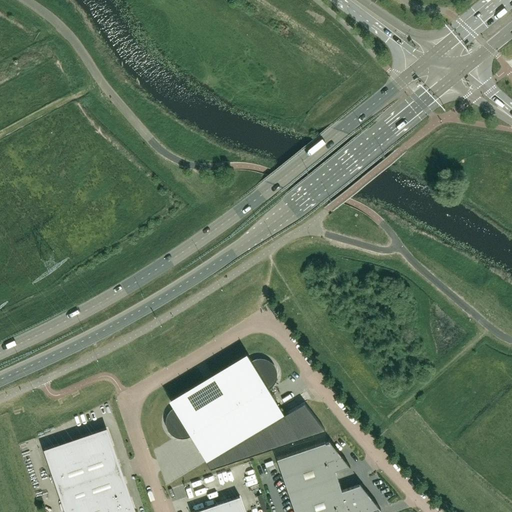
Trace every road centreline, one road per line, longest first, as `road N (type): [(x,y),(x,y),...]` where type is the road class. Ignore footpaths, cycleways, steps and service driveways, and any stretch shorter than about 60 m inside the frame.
road 1 (primary): [(0,379),(186,281),(308,197),(448,79)]
road 2 (unclassified): [(161,511),(127,398),(268,319),(322,394),(433,511)]
road 3 (primary): [(422,60),(214,228),(0,351)]
road 4 (unclassified): [(145,135),(79,47),(23,0)]
